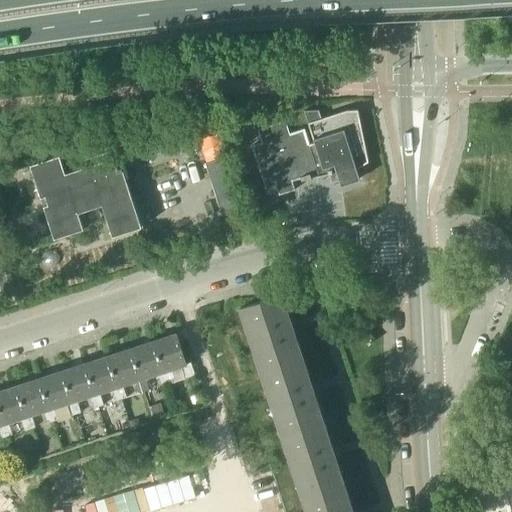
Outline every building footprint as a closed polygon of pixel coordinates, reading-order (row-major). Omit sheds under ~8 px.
[(330,174),(332,182),(339,180),(340,185),(360,179),(358,173),(367,171),(365,164),(369,161),(358,109),(347,110),(321,118),(319,110),(304,110),(314,142),(309,144),(304,128),(288,134),(285,122),(286,121),(286,120),(258,129),(258,130),(260,130),(263,141),(252,145),(266,189),(265,189),(279,185),(282,192),(279,193),(279,194),(295,189),(295,188),(292,189),(290,182),(301,178),(302,180),(330,174)] [(131,133),(135,150),(150,146),(145,129),(131,133)] [(53,238),(55,237),(83,228),(78,212),(103,204),(113,236),(141,226),(122,167),(118,168),(114,157),(65,173),(59,155),(29,164),(39,196),(44,195),(47,204),(43,206),(53,238)] [(223,216),(247,208),(234,168),(210,175),(223,216)] [(511,173),(503,176),(511,205),(511,173)] [(240,306),(260,369),(302,355),(282,292),(240,306)] [(175,332),(152,340),(165,382),(171,380),(167,368),(179,364),(183,376),(194,373),(190,361),(185,362),(175,332)] [(152,340),(129,348),(142,390),(148,388),(144,376),(157,371),(161,383),(165,382),(152,340)] [(129,348),(106,355),(120,397),(126,395),(122,383),(134,379),(139,391),(142,390),(129,348)] [(106,355),(83,362),(97,404),(103,403),(99,391),(111,387),(115,398),(120,397),(106,355)] [(323,419),(302,355),(260,369),(281,432),(323,419)] [(83,362),(60,370),(74,412),(81,410),(77,398),(89,394),(93,406),(97,404),(83,362)] [(60,370),(38,377),(51,419),(58,417),(54,406),(67,401),(71,413),(74,412),(60,370)] [(38,377),(15,385),(29,427),(35,425),(31,413),(43,409),(47,421),(51,419),(38,377)] [(15,385),(0,389),(0,416),(6,435),(12,433),(7,421),(20,417),(24,428),(29,427),(15,385)] [(190,396),(194,406),(202,403),(198,393),(190,396)] [(344,482),(323,419),(281,432),(302,496),(344,482)] [(232,464),(77,509),(77,511),(153,511),(239,488),(232,464)] [(353,511),(344,482),(302,496),(306,511),(353,511)] [(507,505),(485,511),(511,511),(511,486),(502,490),(507,505)]
